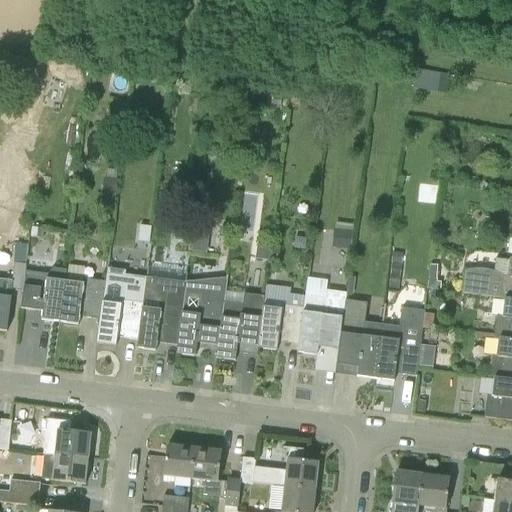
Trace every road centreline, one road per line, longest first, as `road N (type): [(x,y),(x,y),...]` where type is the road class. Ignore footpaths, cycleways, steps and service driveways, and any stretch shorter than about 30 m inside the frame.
road 1 (residential): [(133,396),(370,428)]
road 2 (residential): [(370,428),(511,446)]
road 3 (residential): [(0,382),(133,396)]
